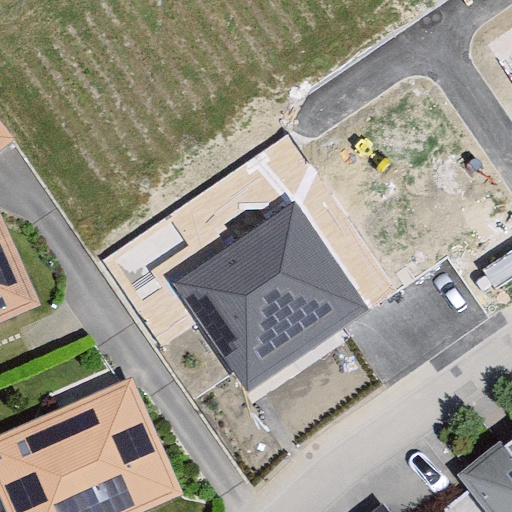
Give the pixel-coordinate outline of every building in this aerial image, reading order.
[(0,146),(8,140),(0,130),(0,146)] [(299,199),(172,279),(245,394),(372,314),(299,199)] [(0,233),(0,322),(32,310),(0,233)] [(125,389),(0,440),(0,509),(1,511),(142,511),(172,500),(125,389)] [(511,511),(511,446),(470,480),(476,487),(446,511),(447,511),(511,511)] [(368,511),(394,511),(386,500),(368,511)]
